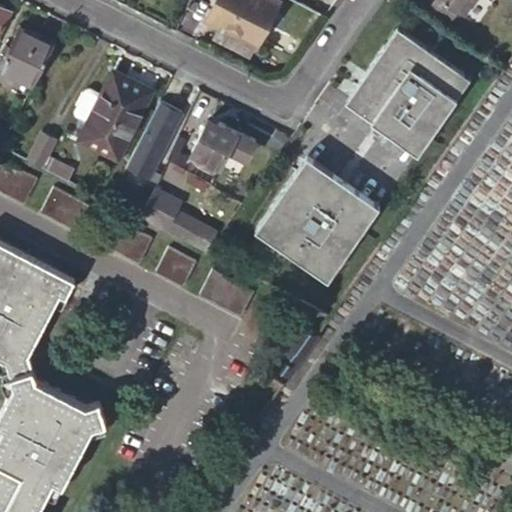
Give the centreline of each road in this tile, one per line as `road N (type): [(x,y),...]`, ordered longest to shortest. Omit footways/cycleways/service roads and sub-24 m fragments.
road 1 (residential): [(72,0),(285,108),(361,0)]
road 2 (residential): [(0,212),(229,334)]
